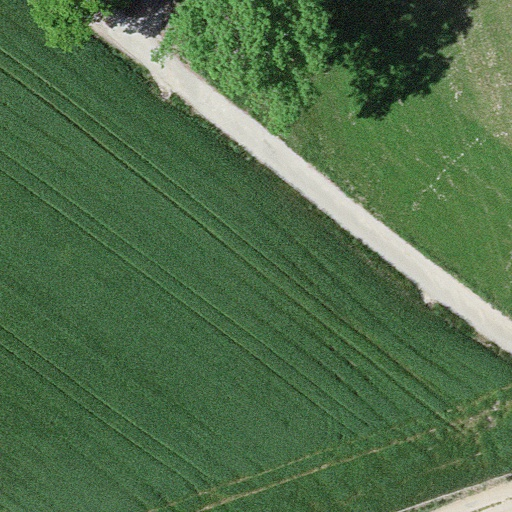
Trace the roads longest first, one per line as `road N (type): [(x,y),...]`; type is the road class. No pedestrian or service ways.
road 1 (unclassified): [(511,333),(215,107)]
road 2 (track): [(215,107),(75,0)]
